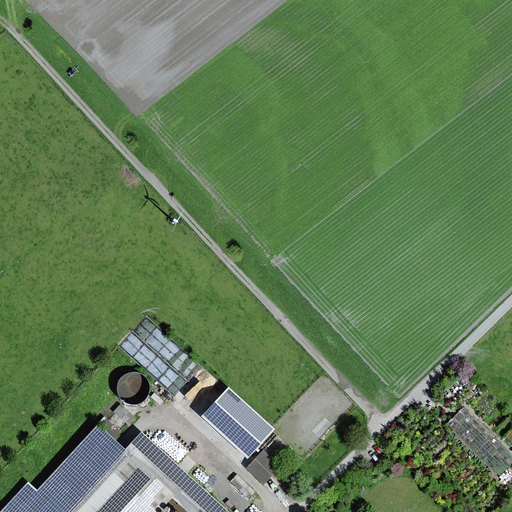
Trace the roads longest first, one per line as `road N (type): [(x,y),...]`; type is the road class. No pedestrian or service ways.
road 1 (track): [(385,427),(0,16)]
road 2 (unclassified): [(299,511),(511,302)]
